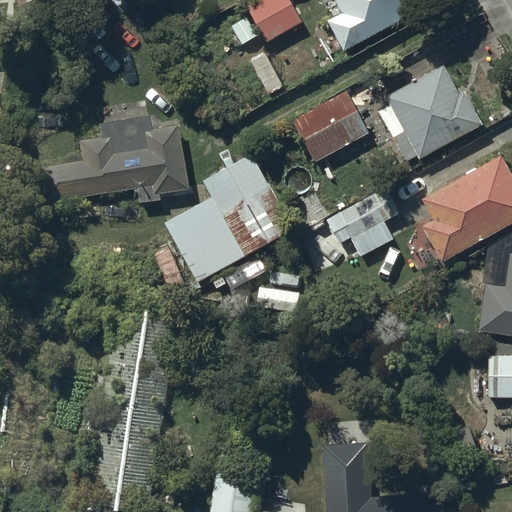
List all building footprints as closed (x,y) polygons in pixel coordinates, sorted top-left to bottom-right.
[(253,0),(247,4),(253,13),(231,25),(243,45),(262,34),(267,41),(304,20),(292,0),(253,0)] [(336,0),(342,10),(328,18),(346,50),(419,9),(414,0),(336,0)] [(385,96),(389,104),(379,109),(407,159),(418,153),(421,157),(484,122),(464,86),(459,89),(445,63),(385,96)] [(347,87),(293,117),(315,159),(369,130),(347,87)] [(82,139),(84,157),(41,163),(47,201),(137,187),(139,200),(162,197),(162,190),(189,187),(182,123),(154,126),(153,115),(103,120),(105,136),(82,139)] [(280,139),(283,145),(276,149),(293,179),(309,169),(288,134),(280,139)] [(429,210),(418,217),(438,253),(511,212),(511,173),(498,147),(419,191),(429,210)] [(251,151),(203,177),(245,254),(293,228),(251,151)] [(388,185),(340,210),(353,235),(351,236),(362,255),(394,237),(385,220),(402,211),(388,185)] [(172,244),(155,251),(169,288),(186,281),(172,244)] [(505,278),(485,275),(477,322),(511,327),(511,245),(510,245),(505,278)] [(266,287),(259,286),(257,307),(300,312),(302,291),(296,290),(298,276),(268,273),(266,287)] [(44,295),(10,511),(72,511),(104,304),(44,295)] [(120,297),(87,500),(148,510),(180,306),(120,297)] [(511,390),(511,351),(488,351),(487,390),(511,390)] [(473,421),(449,430),(459,455),(483,446),(473,421)] [(368,499),(364,443),(324,446),(328,511),(440,511),(439,494),(368,499)] [(217,464),(208,511),(245,511),(253,471),(217,464)] [(0,471),(0,511),(2,511),(8,473),(0,471)]
